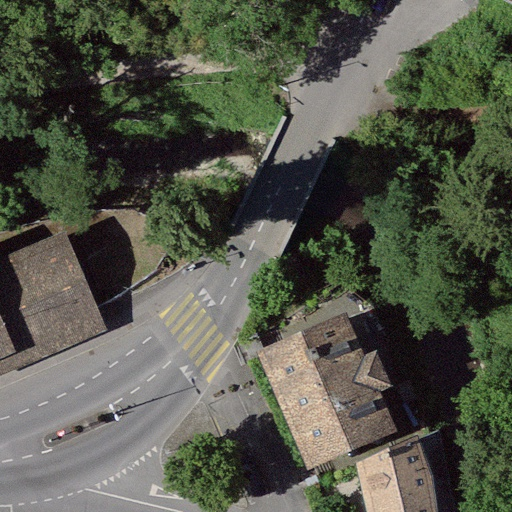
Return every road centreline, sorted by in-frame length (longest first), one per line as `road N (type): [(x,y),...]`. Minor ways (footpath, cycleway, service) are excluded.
road 1 (secondary): [(371,0),(226,300),(206,326),(122,407),(0,458)]
road 2 (track): [(332,80),(198,64),(0,95)]
road 3 (residential): [(184,511),(0,461)]
